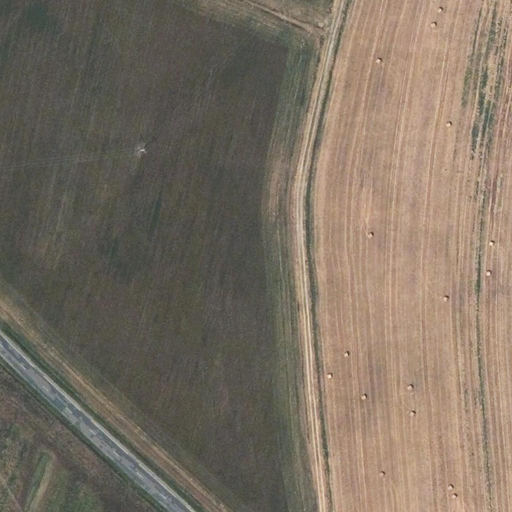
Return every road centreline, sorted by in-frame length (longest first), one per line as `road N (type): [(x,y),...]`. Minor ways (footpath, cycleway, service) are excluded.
road 1 (track): [(324,511),(303,170),(341,0)]
road 2 (tertiary): [(180,511),(0,342)]
